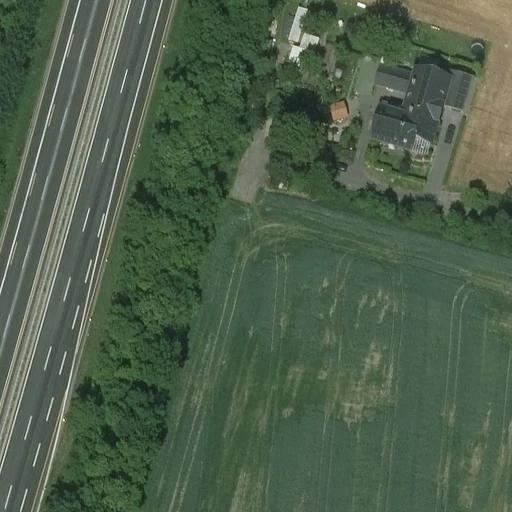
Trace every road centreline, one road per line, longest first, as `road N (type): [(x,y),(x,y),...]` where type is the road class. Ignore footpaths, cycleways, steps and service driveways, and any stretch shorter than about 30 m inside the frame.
road 1 (motorway): [(3,511),(146,0)]
road 2 (motorway): [(90,0),(0,343)]
road 3 (unclassified): [(355,185),(511,229)]
